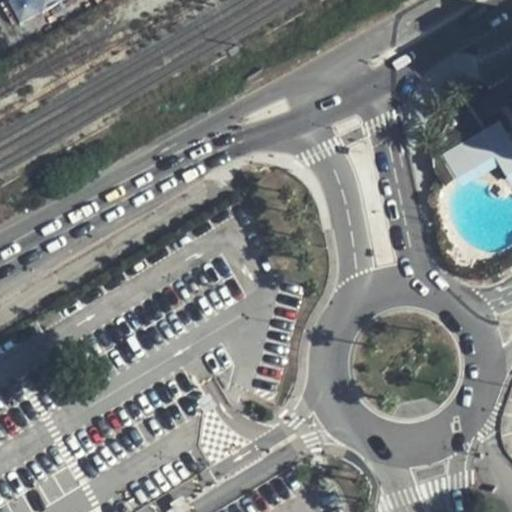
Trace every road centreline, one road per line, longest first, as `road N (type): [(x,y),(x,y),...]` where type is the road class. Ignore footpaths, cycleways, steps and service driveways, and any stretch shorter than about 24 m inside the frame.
road 1 (primary): [(0,256),(297,97)]
road 2 (secondary): [(418,283),(384,136),(355,66)]
road 3 (secondary): [(297,97),(343,198),(354,301)]
road 4 (secondary): [(354,301),(327,346),(327,379),(344,417),(382,443)]
road 5 (primary): [(355,66),(408,65),(511,4)]
